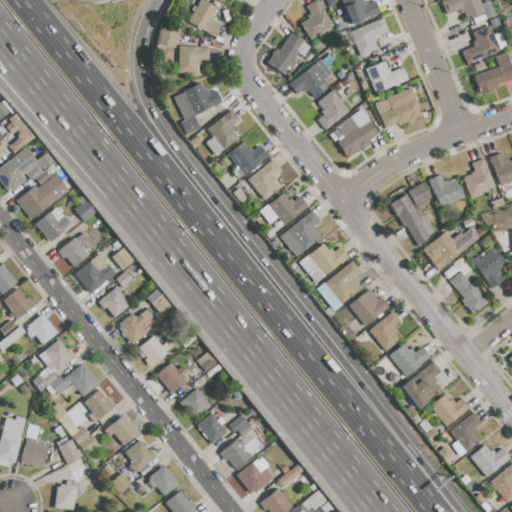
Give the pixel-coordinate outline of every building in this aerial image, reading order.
[(188,22),(200,0),(202,0),(217,8),(212,16),(215,18),(212,22),(219,26),(213,37),(188,22)] [(316,0),(331,25),(309,39),(299,24),(307,19),(306,16),(309,14),(305,6),(316,0)] [(351,24),(341,0),(361,0),(362,2),(365,0),(367,4),(374,1),(378,13),(351,24)] [(476,0),(482,13),(465,20),(462,12),(457,14),(456,10),(446,14),(441,2),(446,0),(476,0)] [(349,32),(381,19),(386,31),(374,36),(376,41),(373,42),(376,49),(359,57),(349,32)] [(502,21),(508,19),(510,25),(504,27),(502,21)] [(466,65),(461,51),(472,47),(471,43),(474,42),(470,33),(488,26),(492,35),(498,50),(499,52),(466,65)] [(178,30),(174,48),(157,45),(161,27),(178,30)] [(492,35),(499,33),(505,47),(498,50),(492,35)] [(301,43),(308,47),(302,57),(296,53),(281,75),(266,64),(276,49),(279,51),(291,34),(302,42),(301,43)] [(208,48),(207,61),(199,60),(199,65),(195,65),(195,74),(177,73),(179,47),(208,48)] [(473,77),(497,68),(494,58),(506,53),(510,64),(511,69),(511,79),(479,92),(473,77)] [(320,61),(328,55),(334,62),(326,69),(320,61)] [(287,85),(319,60),(320,61),(326,69),(330,74),(322,80),(327,86),(311,98),(307,92),(304,94),(300,89),(294,94),(287,85)] [(364,69),(381,62),(384,70),(387,69),(389,73),(401,68),(406,81),(374,94),(364,69)] [(472,66),(482,62),(484,68),(475,72),(472,66)] [(335,75),(340,71),(344,76),(339,80),(335,75)] [(340,83),(345,79),(349,83),(344,87),(340,83)] [(220,102),(192,116),(181,94),(199,84),(203,92),(206,90),(208,95),(215,92),(220,102)] [(385,98),(410,88),(414,99),(390,110),(385,98)] [(331,91),(347,111),(323,130),(316,121),(322,115),(319,112),(322,110),(316,102),(331,91)] [(390,110),(414,99),(421,116),(397,126),(396,125),(385,129),(378,114),(390,110)] [(373,104),(385,100),(389,109),(377,114),(373,104)] [(0,102),(1,102),(9,112),(0,119),(0,102)] [(204,131),(229,111),(237,121),(231,126),(234,129),(231,131),(237,139),(223,151),(210,135),(209,136),(204,131)] [(358,129),(356,128),(351,121),(362,113),(368,122),(358,129)] [(15,114),(34,137),(24,145),(18,138),(17,136),(19,134),(16,130),(11,134),(6,127),(10,123),(8,120),(15,114)] [(179,123),(192,116),(198,128),(185,135),(179,123)] [(358,129),(368,122),(377,134),(366,141),(358,129)] [(334,144),(356,128),(358,129),(366,141),(368,143),(346,158),(343,155),(342,155),(334,144)] [(0,153),(8,147),(0,136),(0,153)] [(196,136),(201,141),(192,149),(188,143),(196,136)] [(18,138),(24,145),(14,153),(8,146),(18,138)] [(226,155),(240,143),(246,151),(249,149),(252,152),(258,147),(266,157),(243,175),(226,155)] [(0,183),(0,168),(25,148),(37,164),(21,176),(24,180),(11,191),(10,189),(6,191),(0,183)] [(38,163),(36,161),(46,153),(53,162),(43,170),(41,167),(40,168),(36,164),(38,163)] [(511,180),(499,185),(488,158),(500,153),(503,161),(507,159),(508,162),(511,160),(511,180)] [(494,187),(468,197),(461,180),(470,176),(469,173),(473,171),(470,164),(482,159),(494,187)] [(245,180),(269,161),(277,171),(271,176),(274,180),(272,182),(277,189),(262,201),(245,180)] [(26,174),(36,166),(42,172),(34,179),(31,181),(26,174)] [(34,179),(42,172),(44,171),(49,177),(39,185),(34,179)] [(15,201),(33,187),(34,188),(36,187),(37,189),(53,175),(66,190),(31,220),(15,201)] [(463,198),(439,208),(427,180),(439,175),(442,182),(446,181),(448,184),(456,180),(463,198)] [(405,196),(408,194),(407,191),(422,182),(430,198),(424,202),(412,209),(405,196)] [(391,203),(387,196),(404,187),(407,191),(408,194),(405,196),(391,203)] [(246,198),(240,203),(232,193),(238,189),(246,198)] [(277,218),(269,225),(259,212),(281,194),(287,201),(289,199),(292,202),(298,197),(306,207),(283,225),(277,218)] [(80,205),(76,200),(81,196),(85,200),(80,205)] [(402,227),(389,205),(391,203),(405,196),(412,209),(418,218),(404,226),(402,227)] [(489,202),(500,198),(503,205),(491,209),(489,202)] [(73,210),(80,205),(85,200),(94,212),(83,222),(73,210)] [(424,202),(426,205),(419,209),(422,215),(418,218),(412,209),(424,202)] [(34,224),(48,213),(49,214),(56,208),(63,217),(63,218),(68,225),(62,229),(63,230),(49,242),(34,224)] [(278,238),(309,212),(317,221),(311,226),(320,237),(295,258),(278,238)] [(422,215),(432,232),(416,246),(404,226),(418,218),(422,215)] [(461,223),(470,219),(472,224),(463,227),(461,223)] [(420,250),(444,232),(450,240),(459,233),(461,235),(468,229),(476,239),(436,271),(420,250)] [(75,240),(82,234),(88,242),(81,248),(75,240)] [(74,238),(75,240),(81,248),(87,256),(73,267),(64,257),(62,258),(57,252),(74,238)] [(297,264),(322,244),(327,252),(330,249),(333,253),(339,248),(347,257),(313,285),(297,264)] [(110,255),(105,249),(110,245),(115,251),(110,255)] [(469,261),(491,245),(505,265),(498,270),(500,272),(496,275),(501,281),(490,289),(469,261)] [(111,257),(122,249),(132,262),(122,270),(111,257)] [(464,255),(470,250),(473,254),(467,259),(464,255)] [(98,275),(88,263),(98,255),(108,267),(103,270),(98,275)] [(469,282),(460,272),(459,273),(452,264),(459,258),(475,277),(469,282)] [(324,284),(351,262),(359,272),(351,278),(359,288),(340,304),(324,284)] [(73,274),(88,263),(98,275),(103,270),(109,278),(89,294),(73,274)] [(1,295),(0,293),(0,265),(1,265),(16,283),(1,295)] [(451,268),(455,273),(450,277),(446,272),(451,268)] [(115,280),(125,272),(132,281),(122,288),(115,280)] [(448,282),(459,273),(460,272),(469,282),(485,302),(471,314),(460,301),(462,299),(448,282)] [(340,304),(332,311),(315,290),(323,283),(324,284),(340,304)] [(114,289),(116,292),(118,290),(120,293),(118,294),(127,306),(113,317),(105,307),(103,309),(98,302),(100,301),(99,300),(114,289)] [(347,306),(367,289),(376,300),(379,298),(387,307),(363,326),(347,306)] [(2,302),(17,290),(26,300),(28,298),(33,305),(17,319),(14,316),(12,318),(9,315),(11,313),(2,302)] [(156,290),(169,306),(159,314),(146,298),(156,290)] [(367,331),(391,312),(399,322),(392,327),(395,331),(393,333),(399,340),(384,352),(367,331)] [(40,315),(56,333),(41,345),(26,327),(40,315)] [(118,325),(131,315),(134,320),(140,316),(145,322),(140,326),(145,333),(130,344),(118,329),(120,327),(118,325)] [(0,328),(9,321),(15,329),(4,337),(0,332),(0,328)] [(343,336),(338,330),(345,324),(349,330),(343,336)] [(0,340),(4,337),(15,329),(18,326),(24,334),(0,352),(0,340)] [(355,336),(348,342),(343,336),(349,330),(355,336)] [(180,344),(192,335),(195,339),(183,348),(180,344)] [(153,337),(160,347),(165,343),(169,348),(164,352),(166,354),(149,366),(144,360),(146,359),(138,348),(153,337)] [(42,352),(57,340),(66,350),(68,348),(74,356),(56,370),(54,368),(42,352)] [(388,357),(403,345),(408,352),(411,350),(414,353),(420,348),(428,358),(403,377),(388,357)] [(168,353),(178,346),(181,351),(171,358),(168,353)] [(54,368),(50,371),(37,356),(42,352),(54,368)] [(196,361),(207,352),(216,364),(205,372),(196,361)] [(155,375),(170,363),(176,371),(182,367),(186,372),(182,375),(184,378),(183,380),(185,382),(170,394),(155,375)] [(400,387),(431,363),(439,372),(433,377),(436,381),(433,383),(439,390),(417,408),(400,387)] [(82,397),(71,384),(67,379),(66,377),(79,366),(80,367),(83,365),(98,383),(82,397)] [(67,379),(71,384),(57,395),(54,391),(49,385),(59,377),(63,383),(67,379)] [(49,385),(54,391),(50,395),(44,389),(49,385)] [(195,390),(197,393),(199,391),(201,393),(199,395),(208,407),(194,419),(185,407),(183,409),(178,403),(195,390)] [(93,423),(88,416),(92,413),(83,403),(98,391),(106,401),(109,399),(114,406),(93,423)] [(468,409),(444,428),(428,407),(443,395),(449,402),(451,400),(454,404),(460,399),(468,409)] [(57,403),(65,413),(63,415),(56,421),(48,411),(57,403)] [(410,406),(416,413),(414,414),(410,418),(404,411),(410,406)] [(448,433),(471,413),(479,423),(473,428),(476,431),(473,433),(479,441),(465,453),(453,439),(448,433)] [(196,425),(210,414),(221,428),(222,427),(225,429),(223,431),(225,433),(210,444),(196,425)] [(414,414),(420,421),(415,424),(410,418),(414,414)] [(56,421),(63,415),(67,419),(60,425),(56,421)] [(122,446),(112,434),(108,437),(103,431),(122,415),(137,434),(122,446)] [(228,426),(240,416),(246,423),(236,431),(234,433),(228,426)] [(0,435),(5,418),(14,421),(15,417),(25,419),(19,440),(0,435)] [(60,425),(67,419),(71,424),(64,430),(60,425)] [(417,425),(423,420),(431,428),(424,434),(417,425)] [(236,431),(246,423),(251,429),(241,437),(236,431)] [(64,430),(71,424),(77,431),(70,437),(64,430)] [(28,425),(37,427),(34,440),(24,437),(28,425)] [(70,437),(77,431),(81,427),(88,436),(77,445),(70,437)] [(425,435),(431,430),(437,437),(431,442),(425,435)] [(0,435),(19,440),(20,441),(13,463),(8,462),(7,467),(0,465),(0,435)] [(77,445),(88,436),(89,435),(97,444),(96,445),(85,454),(77,445)] [(57,447),(55,443),(65,438),(67,442),(57,447)] [(42,467),(29,464),(28,466),(19,463),(25,439),(35,441),(34,444),(46,447),(42,467)] [(453,439),(465,453),(460,457),(449,442),(453,439)] [(66,464),(57,447),(67,442),(71,440),(76,450),(78,449),(81,456),(66,464)] [(234,469),(227,459),(225,461),(218,454),(236,440),(238,443),(241,440),(244,444),(241,447),(249,457),(234,469)] [(138,441),(146,451),(149,449),(155,457),(146,463),(137,470),(133,473),(128,466),(131,463),(123,453),(138,441)] [(484,479),(468,458),(483,445),(489,452),(492,450),(495,454),(500,449),(508,459),(484,479)] [(437,452),(443,447),(450,455),(444,460),(437,452)] [(251,463),(259,456),(267,467),(265,469),(259,474),(251,463)] [(81,458),(90,476),(76,483),(67,466),(81,458)] [(137,470),(146,463),(151,469),(142,476),(137,470)] [(236,476),(251,463),(259,474),(265,469),(272,478),(253,494),(252,492),(250,493),(236,476)] [(511,496),(504,503),(487,483),(511,463),(511,496)] [(276,480),(283,475),(288,471),(296,465),(301,471),(282,487),(276,480)] [(177,484),(163,496),(155,486),(152,488),(148,483),(150,481),(148,478),(162,466),(177,484)] [(283,475),(280,470),(284,466),(288,471),(283,475)] [(121,474),(129,484),(117,494),(109,484),(121,474)] [(465,476),(469,481),(465,484),(460,479),(465,476)] [(465,484),(469,481),(470,480),(475,486),(470,490),(465,484)] [(53,508),(56,487),(59,488),(59,485),(75,487),(75,490),(77,491),(76,494),(74,494),(72,510),(53,508)] [(135,489),(139,485),(147,494),(142,498),(135,489)] [(276,490),(290,507),(283,511),(266,511),(259,503),(276,490)] [(305,500),(316,491),(324,501),(313,510),(305,500)] [(172,511),(165,503),(179,492),(187,502),(189,500),(195,507),(192,510),(193,511),(172,511)] [(479,493),(484,500),(479,504),(474,497),(479,493)] [(498,499),(503,504),(497,509),(492,504),(498,499)] [(322,511),(319,508),(327,502),(334,510),(331,511),(322,511)]
